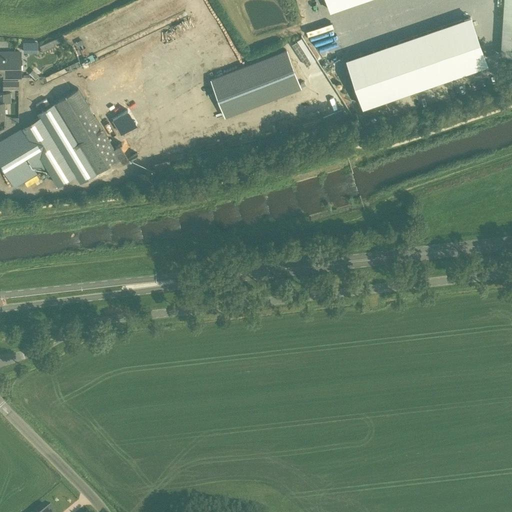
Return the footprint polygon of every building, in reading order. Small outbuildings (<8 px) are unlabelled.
[(326,0),(330,10),(358,0),(326,0)] [(511,0),(503,0),(500,54),(511,55),(511,0)] [(347,59),(363,106),(487,63),(470,16),(347,59)] [(53,40),(55,44),(64,40),(62,35),(53,40)] [(211,78),(225,116),(300,87),(286,50),(211,78)] [(20,77),(19,51),(3,51),(3,57),(0,57),(0,72),(4,73),(4,78),(20,77)] [(2,89),(19,89),(19,80),(2,80),(2,89)] [(95,115),(78,87),(54,102),(57,107),(0,140),(0,161),(15,186),(47,167),(57,185),(76,174),(80,181),(85,178),(86,180),(95,175),(93,172),(107,164),(120,157),(123,162),(129,158),(120,143),(114,146),(100,123),(103,121),(98,113),(95,115)] [(11,125),(11,117),(5,115),(4,115),(4,102),(10,102),(10,92),(0,92),(0,117),(4,117),(4,129),(5,129),(11,125)] [(324,104),(316,108),(322,118),(329,114),(324,104)] [(133,121),(134,121),(128,111),(117,118),(127,134),(137,127),(133,121)]
